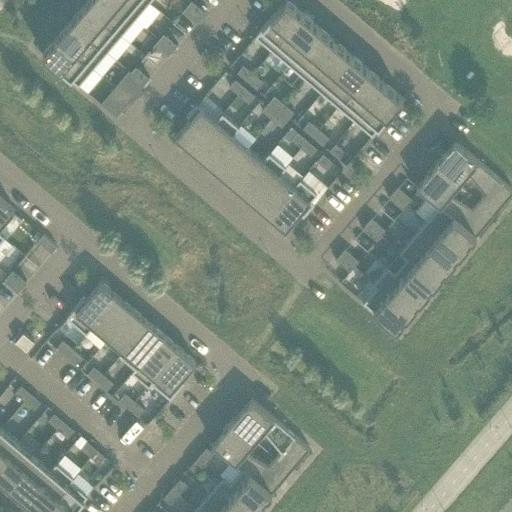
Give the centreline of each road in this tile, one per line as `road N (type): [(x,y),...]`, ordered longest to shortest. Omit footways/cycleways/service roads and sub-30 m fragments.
road 1 (residential): [(434,117),(315,260),(292,261),(132,120),(233,0)]
road 2 (residential): [(82,237),(240,369),(124,511)]
road 3 (residential): [(321,0),(428,90),(434,117)]
road 4 (residential): [(0,338),(82,237)]
